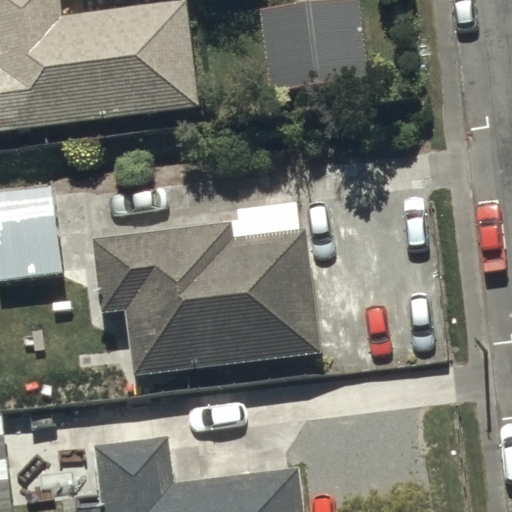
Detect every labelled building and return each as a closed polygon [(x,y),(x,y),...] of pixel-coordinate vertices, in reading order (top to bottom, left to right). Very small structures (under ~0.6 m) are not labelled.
[(0,0),(0,147),(201,125),(189,17),(64,31),(60,0),(0,0)] [(361,9),(262,20),(271,108),(371,97),(361,9)] [(0,199),(0,293),(66,287),(56,194),(0,199)] [(138,389),(325,369),(305,211),(237,219),(239,235),(99,253),(107,328),(130,325),(138,389)] [(0,511),(18,511),(6,414),(0,415),(0,511)] [(100,461),(103,511),(311,511),(309,485),(178,495),(175,454),(155,456),(153,440),(121,442),(122,459),(100,461)]
